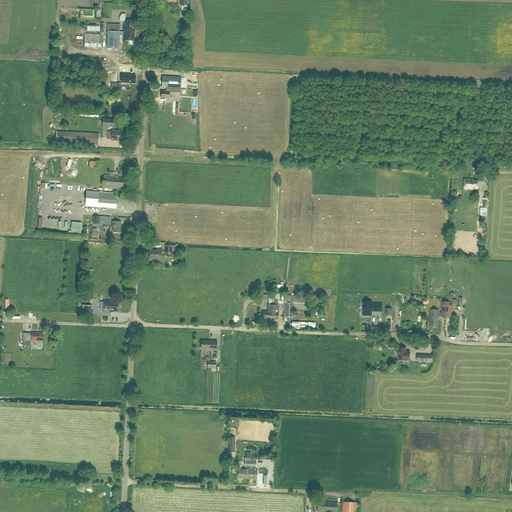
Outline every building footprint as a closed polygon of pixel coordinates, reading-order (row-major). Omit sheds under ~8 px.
[(123,35),(123,40),(134,41),(134,26),(133,26),(133,22),(125,21),(124,28),(124,32),(119,32),(119,35),(123,35)] [(119,47),(119,35),(119,32),(120,25),(107,25),(107,47),(119,47)] [(86,28),(86,37),(90,37),(90,33),(101,33),(100,28),(86,28)] [(121,74),(121,83),(135,84),(135,75),(121,74)] [(180,93),(181,78),(162,76),(161,88),(165,89),(165,92),(161,91),(160,98),(169,98),(169,93),(180,93)] [(184,104),(173,104),(174,112),(184,112),(184,104)] [(114,119),(102,118),(102,127),(114,128),(114,119)] [(119,132),(120,131),(111,131),(111,141),(119,141),(119,140),(128,140),(128,133),(119,132)] [(98,144),(99,134),(56,132),(56,142),(98,144)] [(123,188),(124,179),(118,178),(118,176),(103,175),(102,188),(117,189),(117,187),(123,188)] [(464,179),(464,189),(472,189),(472,188),(478,189),(478,181),(474,181),(474,180),(464,179)] [(86,192),(85,207),(116,209),(117,192),(114,192),(114,194),(86,192)] [(112,228),(113,228),(112,232),(120,232),(121,222),(112,221),(112,228)] [(80,235),(81,223),(71,222),(70,235),(80,235)] [(150,251),(149,259),(153,259),(153,260),(161,261),(162,250),(159,250),(159,251),(150,251)] [(278,319),(278,305),(279,300),(283,300),(283,294),(275,293),(274,296),(272,296),(273,295),(269,294),(268,300),(268,305),(267,312),(263,312),(263,319),(278,319)] [(309,296),(297,296),(284,295),(284,317),(294,318),(294,310),(309,311),(309,296)] [(114,301),(103,301),(103,313),(111,313),(111,312),(114,312),(118,312),(118,303),(114,303),(114,301)] [(363,302),(363,316),(371,316),(371,311),(373,311),(382,311),(382,305),(371,304),(371,302),(363,302)] [(82,306),(81,316),(91,316),(91,306),(82,306)] [(418,316),(408,316),(408,319),(411,319),(411,322),(418,322),(418,316),(420,316),(420,311),(418,310),(418,316)] [(438,327),(439,310),(431,310),(430,327),(438,327)] [(43,333),(36,333),(36,332),(32,332),(31,341),(36,342),(36,341),(42,341),(43,333)] [(216,350),(217,341),(201,341),(200,349),(212,349),(212,350),(216,350)] [(399,347),(398,360),(409,360),(410,352),(406,352),(406,348),(399,347)] [(237,478),(248,479),(249,474),(250,474),(251,470),(250,470),(250,461),(250,458),(245,458),(244,469),(237,469),(236,469),(235,474),(237,474),(237,478)] [(257,479),(257,470),(255,470),(255,461),(250,461),(250,470),(251,470),(250,474),(249,474),(248,479),(257,479)] [(341,511),(355,511),(356,509),(358,509),(358,506),(358,500),(353,500),(353,502),(342,502),(341,511)] [(324,511),(326,511),(327,502),(317,501),(317,511),(324,511)] [(327,502),(326,511),(335,511),(336,502),(327,502)]
